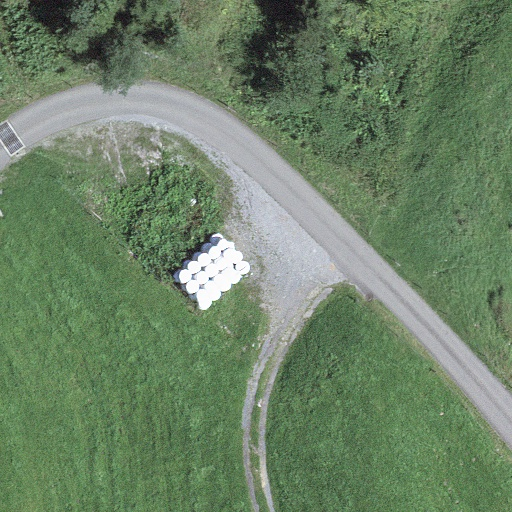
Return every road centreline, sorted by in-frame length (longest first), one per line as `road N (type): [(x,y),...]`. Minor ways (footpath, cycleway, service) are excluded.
road 1 (track): [(0,147),(81,104),(142,98),(194,114),(257,154),(511,422)]
road 2 (track): [(268,511),(257,413),(272,358),(336,237)]
